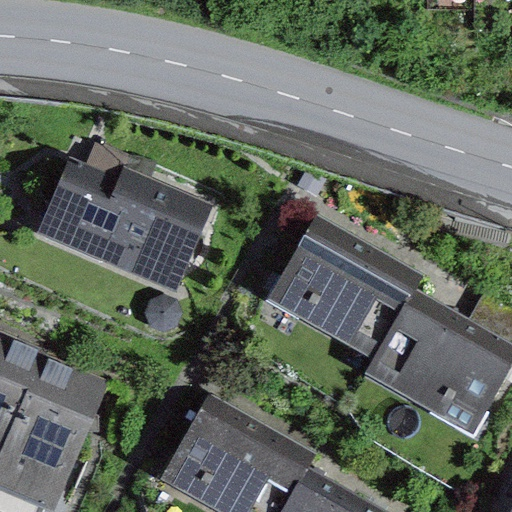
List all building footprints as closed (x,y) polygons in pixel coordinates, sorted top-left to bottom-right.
[(135,194),(83,172),(56,234),(183,287),(214,214),(140,182),(135,194)] [(315,239),(278,307),(388,367),(416,316),(425,300),(315,239)] [(511,392),(511,366),(416,316),(388,367),(380,383),(486,440),(511,392)] [(0,491),(60,362),(0,334),(0,491)] [(60,362),(0,491),(0,501),(23,511),(63,511),(120,389),(60,362)] [(209,415),(172,483),(225,511),(299,511),(310,492),(319,476),(209,415)] [(347,511),(310,492),(299,511),(347,511)]
